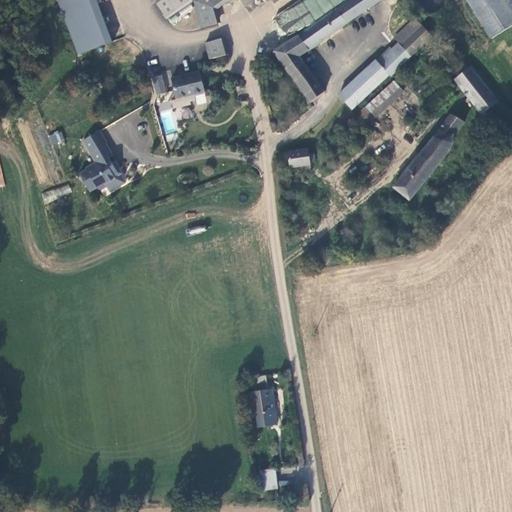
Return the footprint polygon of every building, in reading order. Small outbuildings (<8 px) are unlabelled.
[(58,0),(76,54),(111,43),(97,0),(58,0)] [(192,0),(209,59),(226,55),(230,55),(217,9),(230,0),(240,0),(245,7),(254,0),(192,0)] [(349,0),(317,23),(327,39),(382,0),(349,0)] [(511,27),(511,0),(488,0),(479,7),(499,36),(511,27)] [(394,38),(399,42),(412,56),(433,37),(416,18),(394,38)] [(301,57),(327,39),(317,23),(276,52),(309,102),(325,92),(301,57)] [(412,56),(399,42),(378,62),(376,60),(338,94),(353,109),(390,75),(392,77),(412,56)] [(483,115),(499,102),(472,67),(468,69),(465,64),(455,71),(459,76),(455,80),(483,115)] [(206,93),(200,71),(172,78),(177,99),(206,93)] [(376,117),(377,117),(405,92),(395,81),(367,106),(376,117)] [(451,114),(393,187),(410,201),(451,149),(454,137),(465,123),(451,114)] [(108,143),(101,130),(83,140),(96,162),(86,168),(87,169),(80,174),(90,191),(97,187),(98,189),(101,189),(107,186),(108,183),(116,178),(115,177),(122,173),(117,164),(114,166),(109,157),(114,155),(107,143),(108,143)] [(51,145),(64,142),(62,131),(48,134),(51,145)] [(300,166),(310,165),(315,165),(314,154),(309,155),(308,149),(287,152),(288,156),(285,156),(283,157),(281,159),(281,161),(282,164),(284,165),(286,166),(289,165),(290,168),(300,166)] [(300,166),(301,174),(312,174),(310,165),(300,166)] [(41,193),(44,202),(72,194),(69,184),(41,193)] [(254,428),(277,425),(276,412),(272,413),(270,402),(274,400),(273,390),(268,390),(267,383),(254,385),(255,393),(249,394),(254,428)] [(276,469),(261,471),(263,491),(279,489),(276,469)]
